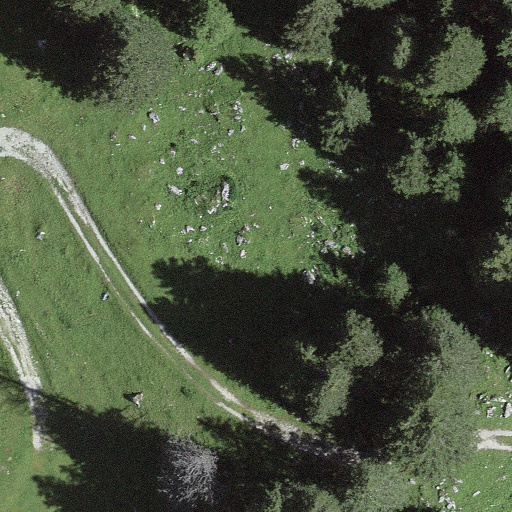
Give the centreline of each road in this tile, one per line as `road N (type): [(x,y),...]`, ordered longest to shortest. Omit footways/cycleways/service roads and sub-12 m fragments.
road 1 (track): [(511,450),(300,444),(179,365),(24,146),(0,145)]
road 2 (track): [(0,309),(24,365),(46,455),(23,511)]
